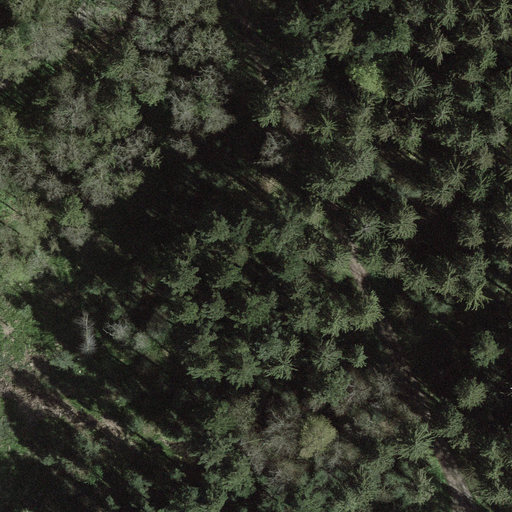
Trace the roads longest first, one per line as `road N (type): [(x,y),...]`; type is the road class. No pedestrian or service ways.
road 1 (track): [(236,0),(463,511)]
road 2 (track): [(0,85),(100,0)]
